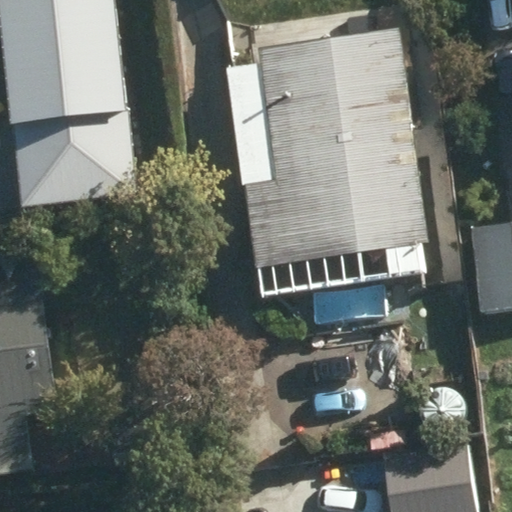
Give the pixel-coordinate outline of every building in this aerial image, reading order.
[(392,34),(251,52),(268,186),(240,190),(250,272),(420,251),(392,34)] [(511,229),(468,234),(477,319),(511,315),(511,229)] [(40,293),(0,298),(0,478),(30,475),(23,420),(55,416),(40,293)] [(426,326),(402,329),(406,363),(431,360),(426,326)] [(385,457),(393,511),(476,511),(466,444),(385,457)]
